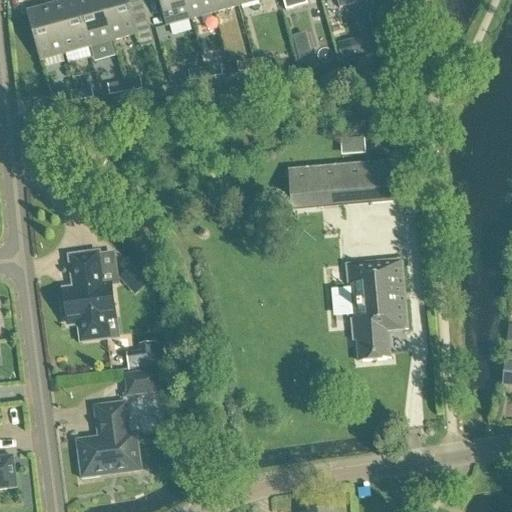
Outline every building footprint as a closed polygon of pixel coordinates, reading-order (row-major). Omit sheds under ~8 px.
[(91,49),(95,65),(114,60),(110,44),(113,43),(101,0),(82,0),(76,2),(89,50),(91,49)] [(126,0),(101,0),(113,43),(137,36),(126,0)] [(191,22),(185,0),(159,0),(167,28),(191,22)] [(215,15),(211,0),(185,0),(191,22),(215,15)] [(236,0),(211,0),(215,15),(239,8),(236,0)] [(262,0),(236,0),(239,8),(263,2),(262,0)] [(282,0),(286,13),(308,7),(305,0),(282,0)] [(336,0),(340,11),(361,5),(359,0),(336,0)] [(89,50),(76,2),(52,8),(65,56),(89,50)] [(65,56),(52,8),(28,15),(41,63),(65,56)] [(368,37),(349,42),(353,60),(373,55),(368,37)] [(300,67),(314,64),(311,55),(298,58),(300,67)] [(254,61),(256,72),(272,70),(270,59),(254,61)] [(256,72),(254,61),(237,64),(239,75),(256,72)] [(221,67),(205,70),(207,81),(223,78),(221,67)] [(207,81),(205,70),(188,73),(190,84),(207,81)] [(141,81),(124,84),(126,95),(143,92),(141,81)] [(126,95),(124,84),(108,87),(110,98),(126,95)] [(92,89),(75,92),(77,104),(94,101),(92,89)] [(61,107),(77,104),(75,92),(59,96),(61,107)] [(151,150),(171,147),(169,132),(149,134),(151,150)] [(344,137),(344,155),(367,154),(367,136),(344,137)] [(393,163),(288,173),(292,215),(397,205),(393,163)] [(116,255),(97,257),(72,261),(76,292),(64,294),(66,305),(62,305),(64,321),(68,321),(69,326),(80,325),(83,343),(117,338),(111,289),(120,288),(116,255)] [(408,332),(401,263),(347,268),(349,287),(352,287),(355,320),(352,321),(354,344),(356,344),(358,366),(392,363),(389,336),(405,334),(405,333),(408,332)] [(149,287),(132,269),(119,281),(135,299),(149,287)] [(156,375),(126,379),(128,397),(158,393),(156,375)] [(492,422),(502,423),(505,405),(495,403),(492,422)] [(80,466),(82,482),(100,479),(99,477),(139,472),(135,438),(129,438),(125,407),(97,411),(101,442),(79,445),(82,466),(80,466)] [(0,492),(17,490),(13,459),(0,460),(0,492)]
